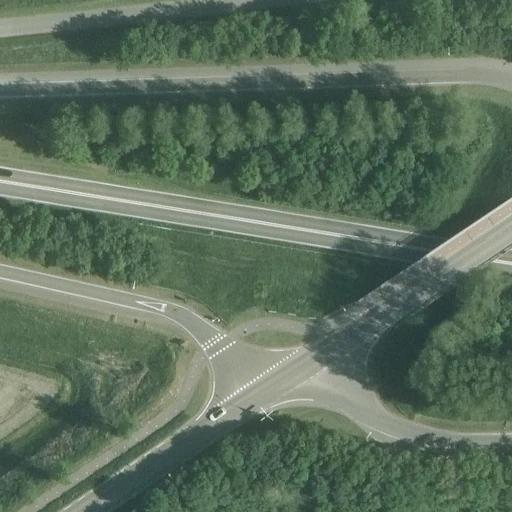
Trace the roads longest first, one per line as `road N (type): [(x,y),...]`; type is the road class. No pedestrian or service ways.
road 1 (trunk): [(0,188),(511,269)]
road 2 (trunk): [(511,79),(0,89)]
road 3 (trunk): [(0,273),(193,319),(257,397)]
road 4 (tertiary): [(322,357),(511,231)]
road 5 (trunk): [(322,357),(352,405),(417,439),(511,439)]
road 6 (unclassified): [(213,0),(0,28)]
road 7 (tertiary): [(86,511),(257,397)]
